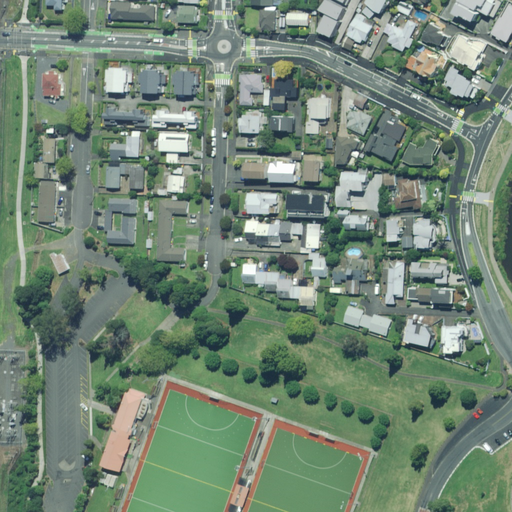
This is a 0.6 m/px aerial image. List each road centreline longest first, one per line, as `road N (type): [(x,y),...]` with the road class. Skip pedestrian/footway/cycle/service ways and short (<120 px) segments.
road 1 (residential): [(87,40),(81,249),(188,306),(209,298),(215,263)]
road 2 (unclassified): [(485,140),(315,55),(275,48)]
road 3 (unclassified): [(215,263),(221,97)]
road 4 (unclassified): [(426,511),(461,451),(511,407)]
